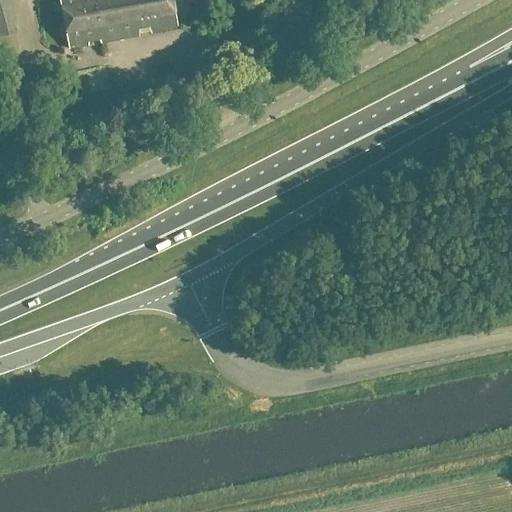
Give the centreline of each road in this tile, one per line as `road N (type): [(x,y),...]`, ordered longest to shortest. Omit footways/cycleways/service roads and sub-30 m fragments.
road 1 (unclassified): [(0,242),(280,107),(474,0)]
road 2 (trunk): [(0,315),(416,113)]
road 3 (unclassified): [(189,284),(228,356),(268,383),(309,383),(511,339)]
road 4 (trunk): [(189,284),(511,93)]
road 5 (trunk): [(0,354),(189,284)]
road 6 (trunk): [(511,39),(416,113)]
